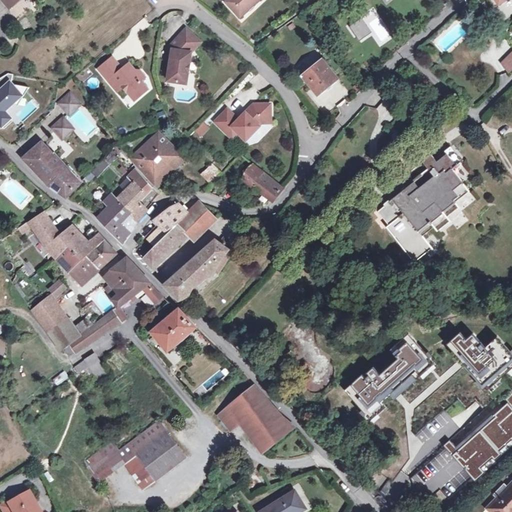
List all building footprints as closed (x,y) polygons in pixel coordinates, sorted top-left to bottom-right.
[(228,0),(227,2),(241,17),(259,0),(228,0)] [(359,42),(372,34),(362,18),(349,25),(359,42)] [(175,39),(174,46),(172,57),(168,80),(187,83),(192,51),(201,41),(187,28),(175,39)] [(135,69),(123,68),(113,56),(98,68),(117,90),(122,86),(127,91),(135,100),(148,89),(141,80),(145,76),(140,70),(135,69)] [(330,84),(336,78),(322,60),(303,76),(317,94),(325,88),(326,89),(331,85),(330,84)] [(407,74),(409,71),(401,65),(394,73),(401,78),(399,81),(407,89),(415,80),(407,74)] [(0,128),(1,130),(11,121),(6,110),(24,97),(29,87),(15,86),(12,81),(12,73),(8,73),(0,77),(0,128)] [(122,86),(117,90),(122,96),(127,91),(122,86)] [(65,97),(55,107),(65,117),(75,107),(65,97)] [(254,105),(239,121),(227,110),(215,122),(233,139),(239,133),(247,141),(260,126),(259,126),(261,123),(272,123),(271,105),(254,105)] [(51,132),(61,142),(71,132),(61,122),(51,132)] [(194,131),(201,137),(209,128),(203,122),(194,131)] [(130,160),(138,168),(154,185),(155,184),(182,156),(159,134),(132,158),(130,160)] [(44,180),(62,162),(54,154),(53,155),(42,143),(24,159),(44,180)] [(461,161),(450,145),(377,213),(414,262),(433,249),(417,232),(431,223),(445,212),(468,192),(454,167),(461,161)] [(112,153),(116,157),(123,150),(119,146),(112,153)] [(105,160),(110,165),(117,158),(116,157),(112,153),(105,160)] [(110,165),(105,160),(94,171),(98,176),(110,165)] [(80,183),(62,162),(44,180),(50,186),(66,197),(80,183)] [(202,173),(210,182),(221,171),(212,163),(202,173)] [(255,188),(274,201),(283,189),(251,164),(247,171),(244,178),(251,184),(255,188)] [(129,190),(139,200),(151,188),(135,170),(131,173),(125,180),(119,186),(126,193),(129,190)] [(86,180),(89,184),(95,178),(92,174),(86,180)] [(301,194),(308,199),(317,188),(311,183),(301,194)] [(127,214),(136,223),(147,209),(139,200),(129,190),(126,193),(120,200),(130,210),(127,214)] [(110,207),(118,199),(113,193),(104,201),(110,207)] [(118,199),(110,207),(121,221),(127,214),(130,210),(120,200),(118,199)] [(199,203),(188,214),(169,234),(154,247),(148,253),(144,258),(153,268),(188,237),(193,242),(207,228),(215,219),(201,203),(200,202),(199,203)] [(169,234),(188,214),(187,212),(179,204),(173,210),(171,208),(155,220),(169,234)] [(44,211),(50,221),(58,214),(52,206),(44,211)] [(121,221),(110,207),(99,219),(112,231),(121,221)] [(47,247),(60,235),(50,221),(44,211),(29,221),(34,228),(47,247)] [(127,214),(121,221),(131,232),(136,223),(127,214)] [(169,234),(155,220),(153,223),(155,226),(159,229),(156,231),(153,228),(144,237),(154,247),(169,234)] [(34,228),(29,221),(18,229),(23,235),(34,228)] [(121,221),(112,231),(123,242),(131,232),(121,221)] [(73,226),(60,235),(71,247),(84,260),(87,257),(95,250),(104,241),(105,240),(99,234),(90,243),(73,226)] [(60,235),(47,247),(57,258),(71,247),(60,235)] [(220,243),(226,247),(229,242),(224,238),(220,243)] [(214,275),(215,272),(222,260),(226,254),(229,250),(226,247),(220,243),(216,240),(168,283),(165,285),(174,295),(181,300),(185,298),(190,295),(193,289),(205,277),(214,275)] [(95,250),(107,262),(116,254),(104,241),(95,250)] [(71,247),(57,258),(71,273),(84,260),(71,247)] [(87,257),(99,270),(107,262),(95,250),(87,257)] [(222,260),(215,272),(219,275),(231,258),(226,254),(222,260)] [(84,260),(71,273),(77,280),(82,285),(99,270),(87,257),(84,260)] [(114,300),(118,306),(119,307),(142,289),(149,283),(127,260),(124,262),(114,270),(106,277),(105,278),(119,294),(114,300)] [(28,264),(20,270),(30,282),(37,275),(28,264)] [(47,290),(49,292),(55,298),(66,289),(59,280),(47,290)] [(149,283),(142,289),(156,305),(164,297),(149,283)] [(110,299),(116,294),(108,285),(102,291),(110,299)] [(47,333),(66,318),(50,296),(32,311),(47,333)] [(119,307),(118,306),(111,311),(120,324),(127,319),(119,307)] [(98,308),(73,328),(79,336),(104,316),(98,308)] [(153,333),(168,351),(196,328),(179,310),(153,333)] [(79,336),(69,343),(77,353),(120,324),(111,311),(104,316),(79,336)] [(54,343),(73,328),(66,318),(47,333),(54,343)] [(69,343),(79,336),(73,328),(54,343),(60,351),(63,349),(69,343)] [(459,333),(448,341),(482,383),(511,360),(511,359),(497,339),(487,347),(475,334),(465,340),(459,333)] [(429,365),(408,344),(403,342),(399,347),(401,351),(395,354),(399,359),(380,376),(372,367),(345,390),(371,420),(385,408),(381,402),(390,393),(394,398),(420,377),(429,365)] [(86,359),(87,360),(76,368),(78,371),(80,373),(85,369),(87,373),(90,371),(96,379),(108,371),(96,353),(86,359)] [(56,386),(68,379),(64,372),(51,379),(56,386)] [(236,415),(262,393),(255,386),(229,407),(236,415)] [(284,418),(262,393),(236,415),(242,425),(256,444),(263,453),(294,428),(284,418)] [(511,393),(507,398),(506,404),(458,448),(451,440),(442,446),(476,481),(511,446),(511,393)] [(242,425),(236,415),(229,407),(218,417),(231,434),(242,425)] [(136,454),(167,431),(159,421),(129,444),(136,454)] [(167,431),(136,454),(157,481),(187,458),(167,431)] [(157,481),(136,454),(123,464),(144,491),(157,481)] [(511,511),(511,483),(487,508),(490,511),(511,511)] [(277,496),(259,507),(262,511),(294,511),(295,511),(294,511),(299,511),(306,508),(295,491),(281,501),(277,496)] [(38,511),(29,495),(2,510),(2,511),(38,511)]
